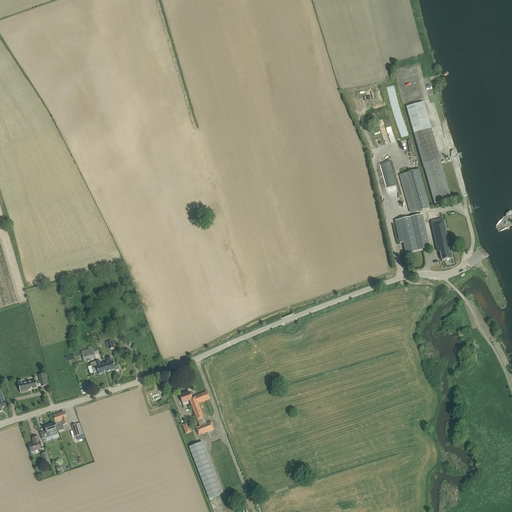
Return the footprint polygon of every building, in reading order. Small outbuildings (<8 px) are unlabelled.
[(408,107),(435,204),(449,200),(422,103),(408,107)] [(387,131),(392,129),(388,117),(382,119),(387,131)] [(398,176),(409,214),(430,208),(419,170),(404,174),(398,176)] [(398,191),(388,194),(392,211),(403,208),(398,191)] [(404,243),(406,252),(429,247),(422,215),(395,221),(400,243),(404,243)] [(452,259),(443,219),(431,221),(437,252),(440,252),(442,261),(452,259)] [(81,351),(84,362),(95,359),(92,348),(81,351)] [(108,362),(104,363),(107,372),(115,369),(113,362),(112,362),(111,357),(106,359),(108,362)] [(107,372),(104,363),(101,364),(100,361),(95,362),(96,362),(90,364),(93,373),(98,372),(99,375),(107,372)] [(41,387),(47,386),(44,374),(39,375),(40,384),(37,385),(36,381),(23,384),(23,381),(18,382),(19,385),(19,388),(20,393),(28,392),(28,390),(37,388),(41,387)] [(200,427),(196,428),(199,435),(214,430),(211,422),(207,424),(204,418),(203,418),(198,404),(210,399),(207,392),(192,398),(190,392),(179,396),(181,401),(182,403),(190,400),(200,427)] [(65,412),(53,416),(57,427),(68,424),(65,412)] [(182,425),(186,434),(191,432),(187,423),(182,425)] [(46,431),(40,433),(42,438),(42,439),(58,434),(55,424),(44,427),(46,431)] [(72,426),(75,437),(80,436),(77,424),(72,426)] [(30,450),(31,453),(42,449),(40,441),(38,437),(34,438),(35,443),(28,445),(30,450)] [(223,494),(205,441),(191,446),(208,499),(223,494)] [(51,464),(47,453),(42,454),(45,462),(44,462),(45,465),(47,466),(51,464)]
